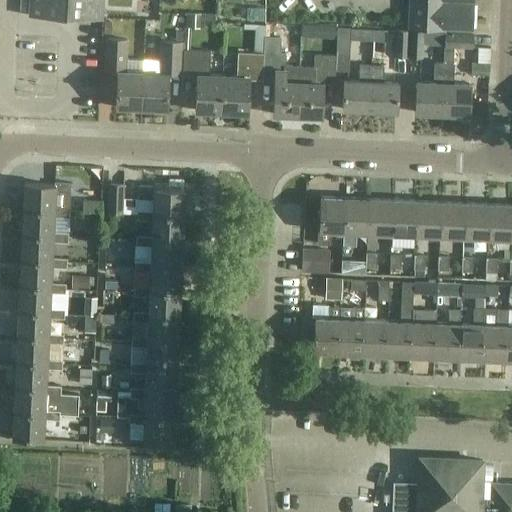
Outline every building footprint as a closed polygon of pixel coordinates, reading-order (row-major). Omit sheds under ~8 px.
[(30,0),(30,16),(103,19),(104,0),(30,0)] [(161,0),(161,2),(165,2),(164,11),(184,12),(184,0),(161,0)] [(409,0),(409,28),(441,29),(441,27),(471,29),(471,0),(409,0)] [(185,12),(185,25),(200,26),(201,13),(185,12)] [(288,24),(287,33),(304,35),(305,26),(288,24)] [(336,53),(349,53),(350,28),(337,27),(336,53)] [(445,32),(443,62),(441,113),(468,114),(469,84),(452,83),(453,46),(471,47),(472,33),(445,32)] [(394,55),(407,56),(408,34),(395,34),(394,55)] [(423,35),(408,34),(407,56),(422,56),(423,35)] [(236,75),(223,75),(221,111),(247,113),(248,77),(261,78),(261,80),(262,80),(264,36),(254,36),(254,52),(237,51),(236,75)] [(273,114),(297,115),(299,66),(285,65),(285,52),(280,52),(281,36),(265,36),(263,75),(275,75),(273,114)] [(141,108),(143,71),(125,71),(125,63),(126,63),(127,39),(106,38),(105,62),(117,63),(115,107),(141,108)] [(160,72),(143,71),(141,108),(166,109),(168,65),(180,66),(181,41),(161,40),(160,65),(160,72)] [(478,59),(493,60),(493,44),(479,44),(478,59)] [(221,111),(223,75),(209,74),(210,51),(183,49),(182,76),(183,76),(183,74),(196,75),(195,110),(221,111)] [(314,67),(299,66),(297,115),(321,116),(323,77),(334,78),(335,55),(314,54),(314,67)] [(415,112),(441,113),(443,62),(434,62),(433,82),(416,81),(415,112)] [(369,110),(371,65),(359,64),(358,80),(343,80),(342,109),(369,110)] [(477,64),(475,74),(493,77),(494,67),(477,64)] [(383,65),(371,65),(369,110),(396,111),(397,82),(382,81),(383,65)] [(53,210),(54,207),(54,191),(69,192),(70,182),(54,181),(54,184),(24,183),(22,209),(53,210)] [(137,210),(152,211),(152,215),(183,216),(184,190),(154,189),(154,186),(138,185),(138,197),(123,197),(123,185),(108,184),(107,212),(137,213),(137,210)] [(331,232),(343,232),(344,197),(320,196),(318,231),(320,231),(319,242),(330,242),(331,232)] [(367,233),(368,198),(344,197),(343,232),(367,233)] [(391,234),(392,199),(368,198),(367,233),(391,234)] [(415,235),(416,200),(392,199),(391,234),(415,235)] [(439,236),(441,201),(416,200),(415,235),(439,236)] [(441,201),(439,236),(463,237),(465,202),(441,201)] [(465,202),(463,237),(487,238),(489,203),(465,202)] [(511,239),(511,219),(511,204),(489,203),(487,238),(486,256),(496,256),(497,239),(510,239),(511,239)] [(53,210),(22,209),(21,234),(52,236),(52,232),(53,216),(68,217),(69,208),(54,207),(53,210)] [(182,241),(183,216),(152,215),(152,211),(137,210),(137,213),(137,220),(152,220),(151,236),(151,240),(182,241)] [(21,234),(20,259),(51,261),(51,258),(52,241),(67,242),(67,233),(52,232),(52,236),(21,234)] [(180,267),(182,241),(151,240),(151,236),(136,236),(136,245),(150,245),(150,262),(150,265),(180,267)] [(342,251),(342,265),(352,266),(353,251),(342,251)] [(366,252),(366,266),(377,266),(377,252),(366,252)] [(390,253),(390,267),(400,267),(401,253),(390,253)] [(414,254),(413,268),(424,268),(425,254),(414,254)] [(438,255),(438,269),(448,270),(449,255),(438,255)] [(462,256),(461,270),(472,271),(473,257),(462,256)] [(486,257),(485,271),(496,271),(497,257),(486,257)] [(50,286),(50,283),(51,267),(66,267),(66,258),(51,258),(51,261),(20,259),(19,285),(50,286)] [(179,292),(180,267),(150,265),(150,262),(135,261),(135,270),(149,271),(149,287),(149,291),(179,292)] [(77,286),(97,287),(97,276),(77,275),(77,286)] [(350,278),(350,289),(365,289),(365,278),(350,278)] [(426,281),(426,296),(436,297),(437,280),(428,279),(426,281)] [(437,294),(461,296),(461,282),(437,281),(437,294)] [(461,282),(461,296),(484,297),(485,283),(461,282)] [(49,312),(49,308),(50,292),(64,293),(65,284),(50,283),(50,286),(19,285),(17,310),(49,312)] [(378,285),(377,299),(388,300),(389,285),(378,285)] [(178,317),(179,292),(149,291),(149,287),(134,286),(133,296),(148,296),(148,312),(148,316),(178,317)] [(402,286),(401,300),(412,301),(413,286),(402,286)] [(114,289),(103,289),(103,302),(113,302),(114,289)] [(497,308),(484,307),(482,359),(506,360),(508,312),(509,296),(509,290),(498,289),(497,308)] [(459,323),(458,358),(482,359),(484,307),(472,307),(472,323),(459,323)] [(47,337),(47,334),(48,317),(63,318),(64,309),(49,308),(49,312),(17,310),(16,336),(47,337)] [(313,351),(338,352),(339,318),(340,318),(340,309),(329,308),(329,317),(315,317),(313,351)] [(387,320),(386,355),(410,356),(412,308),(401,308),(401,320),(387,320)] [(424,309),(412,308),(410,356),(434,357),(435,322),(436,322),(436,311),(424,311),(424,309)] [(338,352),(348,353),(348,355),(350,357),(358,358),(360,356),(360,353),(362,353),(363,319),(364,310),(353,310),(353,318),(340,318),(339,318),(338,352)] [(146,341),(177,342),(178,317),(148,316),(148,312),(133,312),(132,321),(147,322),(147,338),(146,341)] [(387,320),(363,319),(362,353),(386,355),(387,320)] [(434,357),(458,358),(459,323),(436,322),(435,322),(434,357)] [(46,362),(46,359),(47,343),(62,344),(62,335),(47,334),(47,337),(16,336),(15,361),(46,362)] [(176,368),(177,342),(146,341),(147,338),(132,337),(131,346),(146,347),(146,363),(146,366),(176,368)] [(45,388),(45,384),(46,368),(61,369),(61,360),(46,359),(46,362),(15,361),(14,386),(45,388)] [(175,393),(176,368),(146,366),(146,363),(131,362),(130,372),(145,372),(145,388),(144,392),(175,393)] [(45,388),(14,386),(12,412),(43,413),(43,410),(59,411),(59,413),(78,414),(79,395),(60,394),(60,385),(45,384),(45,388)] [(174,418),(175,393),(144,392),(145,388),(129,387),(129,391),(117,391),(116,415),(128,415),(128,413),(143,413),(143,417),(174,418)] [(43,413),(12,412),(11,438),(42,439),(43,419),(58,420),(59,413),(59,411),(43,410),(43,413)] [(173,444),(174,418),(143,417),(143,413),(128,413),(128,415),(128,422),(143,423),(142,443),(173,444)] [(79,416),(79,432),(90,433),(91,416),(79,416)] [(481,460),(419,457),(418,483),(393,481),(391,511),(511,511),(511,483),(490,483),(490,487),(480,487),(481,460)] [(149,487),(181,488),(181,477),(149,476),(149,487)]
